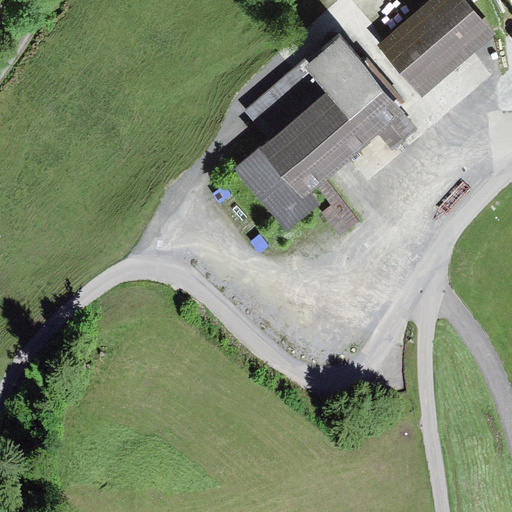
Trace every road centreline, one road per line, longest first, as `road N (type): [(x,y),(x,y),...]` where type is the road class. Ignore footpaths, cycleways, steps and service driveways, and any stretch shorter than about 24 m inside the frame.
road 1 (unclassified): [(429,266),(368,356),(343,377),(315,378),(278,363),(207,292),(168,269),(116,274),(37,343),(0,404)]
road 2 (unclassified): [(442,511),(422,368),(429,266)]
road 3 (unclassified): [(429,266),(488,183),(511,164)]
